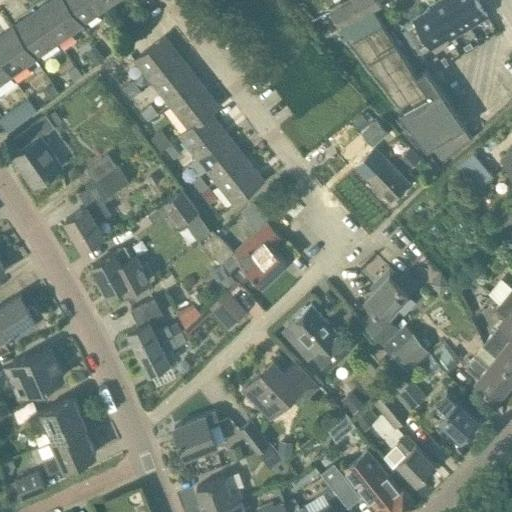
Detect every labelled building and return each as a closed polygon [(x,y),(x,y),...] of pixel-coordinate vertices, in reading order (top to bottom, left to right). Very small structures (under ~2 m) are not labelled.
[(53,0),(36,13),(59,43),(82,26),(63,0),(53,0)] [(63,0),(82,26),(106,9),(99,0),(63,0)] [(99,0),(106,9),(119,0),(99,0)] [(337,32),(338,33),(375,10),(375,9),(383,4),(380,0),(343,0),(309,21),(321,42),(337,32)] [(412,19),(404,24),(417,45),(420,51),(421,52),(447,37),(448,38),(449,37),(483,16),(487,14),(478,0),(437,0),(427,6),(428,9),(412,19)] [(427,151),(428,150),(440,165),(471,136),(465,126),(440,89),(427,69),(417,75),(382,23),(383,22),(375,10),(374,11),(338,33),(345,42),(352,38),(353,40),(401,114),(399,116),(427,151)] [(12,30),(35,61),(59,43),(36,13),(12,30)] [(144,13),(136,20),(143,27),(151,20),(144,13)] [(487,14),(483,16),(487,23),(491,21),(488,16),(487,14)] [(111,17),(105,21),(108,25),(114,21),(111,17)] [(0,38),(0,63),(11,78),(35,61),(12,30),(0,38)] [(154,84),(184,60),(166,37),(135,61),(154,84)] [(470,41),(465,44),(467,49),(473,45),(470,41)] [(171,106),(201,82),(184,60),(154,84),(171,106)] [(0,63),(0,85),(11,78),(0,63)] [(77,66),(69,71),(75,79),(83,74),(77,66)] [(189,129),(219,105),(201,82),(171,106),(189,129)] [(50,99),(60,92),(53,83),(44,90),(50,99)] [(152,103),(142,111),(147,118),(158,110),(152,103)] [(0,119),(8,131),(22,121),(13,108),(0,117),(0,119)] [(14,140),(22,151),(16,155),(36,184),(62,166),(41,136),(55,125),(56,126),(63,120),(55,110),(48,115),(47,113),(30,124),(31,125),(14,137),(15,139),(14,140)] [(189,129),(181,135),(198,156),(227,134),(210,112),(189,129)] [(362,113),(353,120),(355,121),(361,128),(369,121),(362,113)] [(376,118),(361,131),(372,144),(388,131),(376,118)] [(171,141),(164,133),(154,141),(161,149),(171,141)] [(227,134),(198,156),(216,179),(245,157),(227,134)] [(180,152),(172,143),(166,148),(173,157),(180,152)] [(511,149),(500,159),(511,174),(511,149)] [(87,169),(96,180),(117,164),(108,152),(87,169)] [(473,153),(455,170),(472,191),(493,175),(473,153)] [(245,157),(216,179),(234,203),(263,180),(245,157)] [(386,157),(367,176),(391,200),(399,192),(401,194),(404,191),(402,189),(410,181),(386,157)] [(118,163),(117,164),(96,180),(105,196),(113,192),(130,181),(118,163)] [(201,175),(193,181),(200,190),(208,184),(201,175)] [(209,186),(201,192),(209,204),(217,198),(209,186)] [(199,210),(183,189),(148,214),(154,223),(164,216),(171,226),(176,222),(179,225),(199,210)] [(88,207),(66,219),(83,247),(104,234),(96,221),(111,212),(104,200),(103,198),(88,207)] [(502,232),(511,223),(511,213),(508,208),(492,221),(502,232)] [(203,245),(223,266),(229,272),(232,268),(241,260),(263,284),(288,261),(274,246),(282,239),(268,223),(235,253),(216,233),(203,245)] [(94,265),(91,268),(96,277),(100,275),(103,281),(109,290),(109,291),(122,284),(126,291),(150,277),(150,276),(152,273),(147,263),(143,263),(137,254),(131,257),(125,246),(115,252),(94,264),(94,265)] [(229,276),(221,264),(211,270),(218,283),(229,276)] [(373,307),(362,318),(384,340),(399,326),(387,315),(408,293),(419,281),(406,269),(399,276),(390,267),(376,282),(379,286),(366,300),(373,307)] [(496,356),(511,369),(511,289),(494,311),(504,319),(500,325),(484,345),(497,356),(496,356)] [(228,290),(218,299),(237,319),(247,310),(228,290)] [(0,334),(3,339),(18,330),(21,335),(36,326),(33,321),(35,320),(34,318),(39,314),(34,306),(28,307),(21,295),(0,307),(0,334)] [(134,342),(139,351),(161,341),(173,334),(169,325),(156,332),(150,320),(163,313),(155,297),(132,309),(140,325),(128,331),(129,333),(126,335),(130,343),(134,342)] [(186,327),(203,312),(196,304),(179,312),(186,327)] [(350,347),(337,333),(311,305),(290,324),(328,366),(350,347)] [(428,349),(412,332),(405,323),(382,344),(391,352),(394,350),(409,367),(428,349)] [(173,334),(161,341),(139,351),(150,373),(152,372),(158,384),(176,375),(170,363),(176,359),(171,348),(187,340),(182,330),(173,334)] [(430,352),(441,365),(447,372),(460,360),(445,342),(432,353),(430,352)] [(65,376),(51,347),(6,368),(15,386),(26,381),(31,392),(65,376)] [(441,365),(430,352),(429,351),(417,362),(429,375),(441,365)] [(465,367),(478,377),(476,380),(497,398),(511,379),(511,369),(496,356),(488,366),(475,355),(465,367)] [(306,396),(319,384),(295,359),(284,370),(273,359),(244,387),(271,416),(299,389),(306,396)] [(425,396),(411,381),(399,393),(413,408),(425,396)] [(394,428),(410,412),(388,388),(371,404),(378,412),(394,428)] [(477,416),(468,408),(447,389),(430,409),(462,437),(480,418),(477,416)] [(351,391),(341,400),(353,413),(363,405),(351,391)] [(48,425),(54,439),(85,425),(86,426),(88,425),(74,397),(28,419),(34,432),(48,425)] [(474,402),(468,408),(477,416),(482,410),(474,402)] [(354,420),(364,431),(377,420),(377,419),(367,408),(354,420)] [(0,432),(19,425),(13,411),(0,416),(0,432)] [(177,431),(172,433),(175,440),(179,438),(186,456),(218,445),(218,444),(211,424),(219,421),(220,421),(217,412),(208,415),(175,426),(177,431)] [(238,429),(258,452),(270,442),(251,419),(238,429)] [(58,452),(43,459),(44,460),(50,473),(97,451),(86,426),(85,425),(54,439),(52,440),(58,452)] [(394,466),(397,462),(418,482),(436,464),(405,435),(384,456),(394,466)] [(278,454),(292,455),(293,441),(280,440),(278,454)] [(231,460),(245,455),(240,444),(227,449),(231,460)] [(269,444),(258,452),(258,453),(270,468),(282,458),(269,444)] [(379,508),(375,511),(402,511),(415,501),(404,487),(401,490),(380,465),(379,466),(365,449),(345,465),(360,483),(359,483),(379,508)] [(334,463),(322,473),(348,506),(361,496),(334,463)] [(7,483),(16,502),(47,488),(38,469),(7,483)] [(206,510),(208,509),(244,496),(243,496),(240,487),(232,491),(226,476),(197,487),(206,510)] [(249,506),(245,495),(243,496),(244,496),(208,509),(209,511),(241,511),(241,509),(249,506)] [(295,496),(285,501),(291,511),(293,511),(301,507),(295,496)] [(274,500),(256,508),(257,511),(287,511),(282,500),(275,503),(274,500)] [(335,511),(331,503),(316,511),(308,511),(304,505),(301,507),(293,511),(335,511)]
